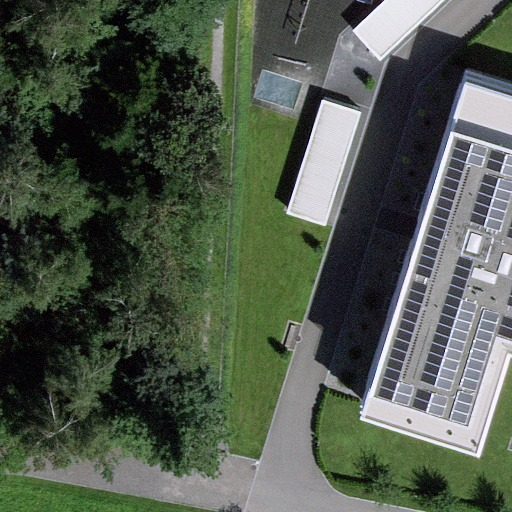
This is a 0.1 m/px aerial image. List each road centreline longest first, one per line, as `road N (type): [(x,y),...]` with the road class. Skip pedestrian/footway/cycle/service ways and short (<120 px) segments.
road 1 (track): [(0,439),(186,477),(202,0)]
road 2 (residential): [(355,511),(186,477)]
